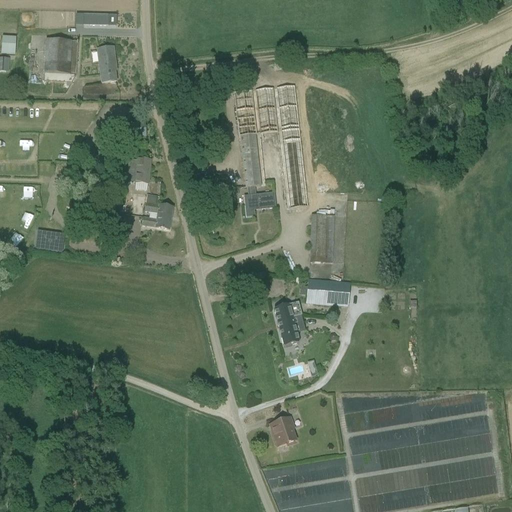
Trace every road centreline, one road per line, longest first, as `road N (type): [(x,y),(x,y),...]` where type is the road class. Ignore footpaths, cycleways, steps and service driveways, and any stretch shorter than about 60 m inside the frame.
road 1 (unclassified): [(270,511),(234,422),(153,85),(148,0)]
road 2 (track): [(511,2),(376,57),(200,63),(153,85)]
road 3 (track): [(234,422),(111,372),(0,355)]
